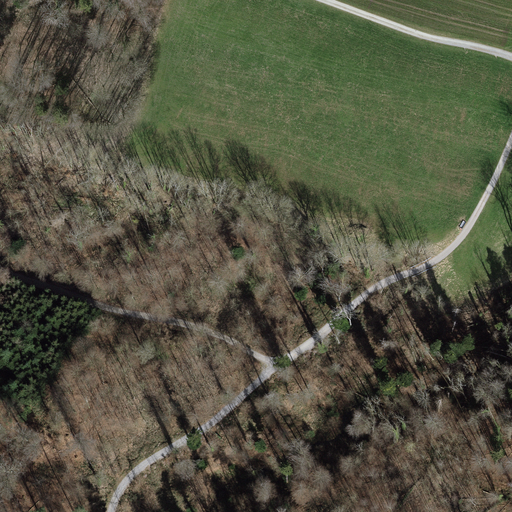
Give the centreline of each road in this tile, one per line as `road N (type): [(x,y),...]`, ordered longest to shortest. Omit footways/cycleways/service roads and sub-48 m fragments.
road 1 (track): [(511,138),(476,217),(443,256),(367,293),(240,401),(146,462),(116,494),(111,511)]
road 2 (track): [(279,363),(211,330),(83,299),(0,268)]
road 3 (track): [(326,0),(511,58)]
